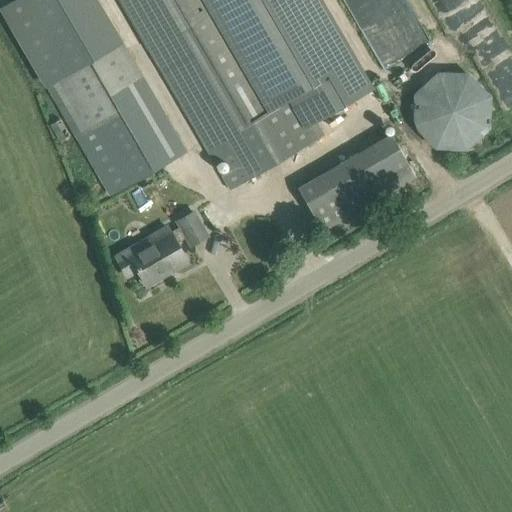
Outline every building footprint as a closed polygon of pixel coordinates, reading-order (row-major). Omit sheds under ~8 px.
[(186,150),(141,72),(123,42),(99,0),(13,0),(3,6),(49,85),(112,194),(186,150)] [(122,0),(231,188),(325,134),(317,120),(374,87),(324,0),(122,0)] [(424,86),(418,95),(415,104),(415,116),(418,126),(424,135),(432,142),(442,147),(452,149),(463,147),(473,142),(481,135),(487,126),(490,116),(490,105),(487,95),(481,86),(473,78),(463,74),(452,72),(442,74),(432,78),(424,86)] [(298,188),(322,230),(347,216),(322,174),(298,188)] [(192,245),(208,236),(194,211),(178,220),(181,225),(171,231),(168,226),(117,256),(128,275),(138,269),(147,284),(148,283),(146,280),(169,267),(171,270),(188,261),(177,243),(188,237),(192,245)]
